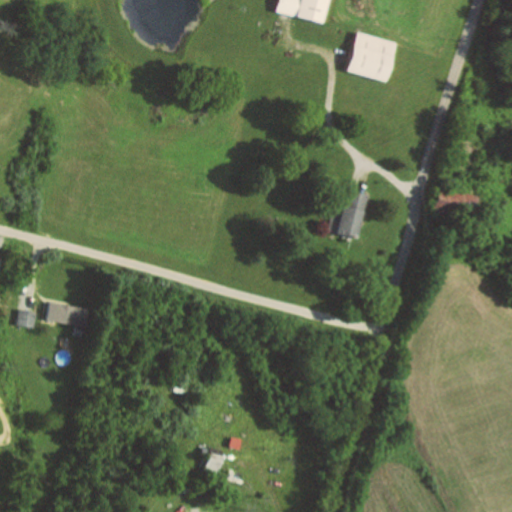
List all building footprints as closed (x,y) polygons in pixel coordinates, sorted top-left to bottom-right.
[(275,0),(273,12),(321,21),(325,0),(275,0)] [(392,40),(353,31),(345,71),(383,79),(392,40)] [(325,230),(354,237),(364,194),(346,189),(342,205),(332,203),(325,230)] [(44,318),(84,326),(87,308),(48,300),(44,318)] [(35,311),(18,309),(15,325),(32,327),(35,311)] [(216,471),(220,454),(207,451),(203,468),(216,471)]
